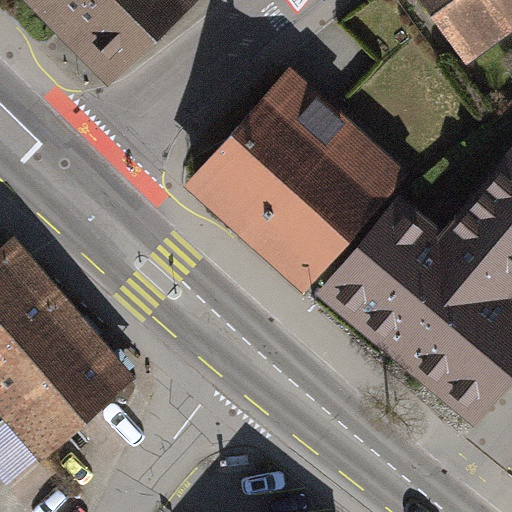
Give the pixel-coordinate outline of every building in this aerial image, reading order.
[(201,0),(27,0),(108,87),(201,0)] [(511,21),(511,0),(433,0),(471,51),(511,21)] [(399,173),(289,74),(196,177),(305,276),(399,173)] [(408,197),(324,297),(471,419),(511,370),(511,287),(511,286),(511,133),(438,222),(408,197)] [(134,382),(9,238),(0,246),(0,423),(37,466),(134,382)]
